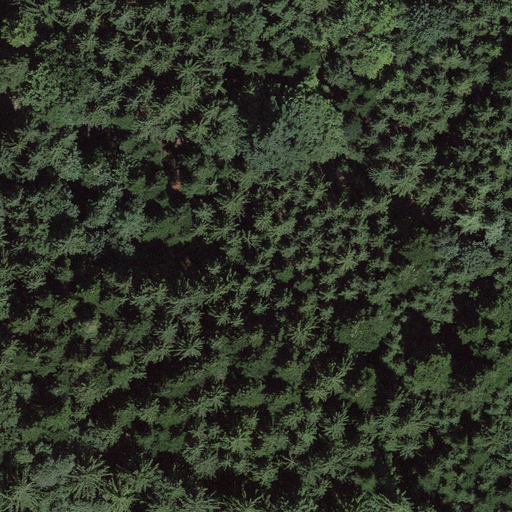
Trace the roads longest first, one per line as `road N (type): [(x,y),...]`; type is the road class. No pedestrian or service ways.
road 1 (track): [(0,96),(328,171),(511,255)]
road 2 (track): [(511,53),(453,125),(408,204)]
